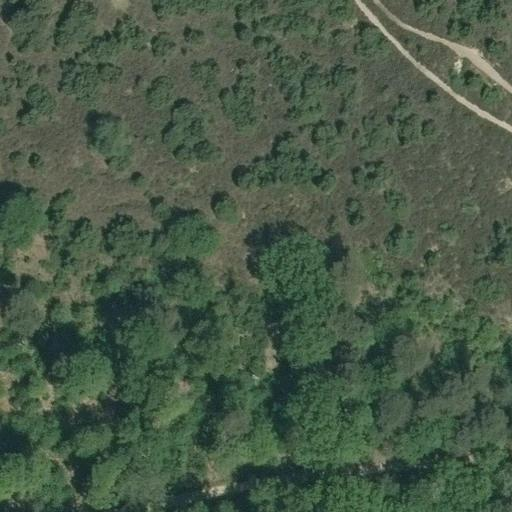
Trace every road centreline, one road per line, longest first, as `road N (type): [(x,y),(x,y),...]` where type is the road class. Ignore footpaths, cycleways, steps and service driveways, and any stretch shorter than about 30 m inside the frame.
road 1 (track): [(119,511),(276,481),(511,459)]
road 2 (unknown): [(380,0),(511,86)]
